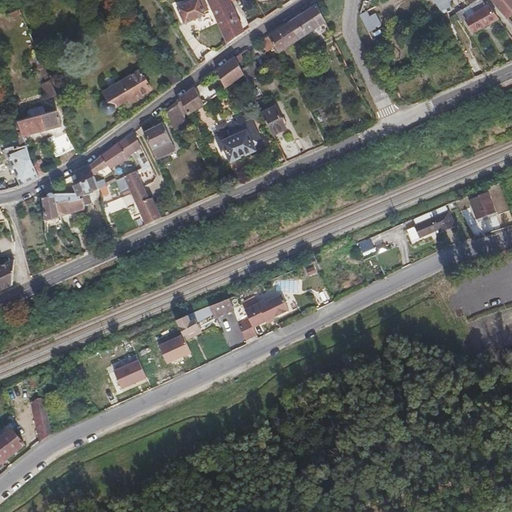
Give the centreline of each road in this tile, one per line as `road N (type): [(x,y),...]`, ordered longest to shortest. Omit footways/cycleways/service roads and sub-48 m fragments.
road 1 (residential): [(0,483),(58,441),(439,260),(511,235)]
road 2 (secondary): [(0,304),(394,124)]
road 3 (residential): [(0,201),(86,157),(306,0)]
road 4 (residential): [(353,0),(349,41),(394,124)]
road 5 (secondary): [(394,124),(511,72)]
